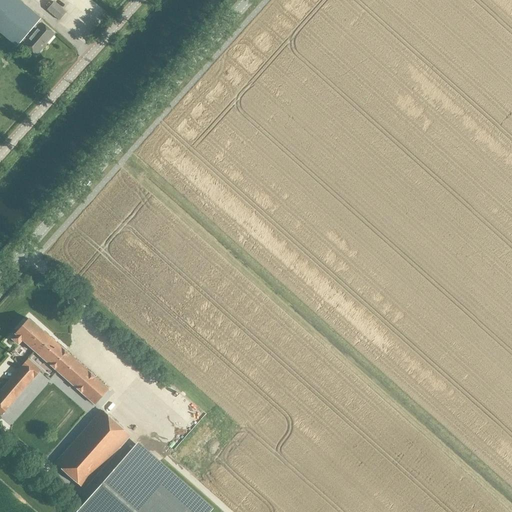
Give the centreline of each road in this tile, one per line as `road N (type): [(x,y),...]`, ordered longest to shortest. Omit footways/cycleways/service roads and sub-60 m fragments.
road 1 (secondary): [(0,277),(246,0)]
road 2 (tertiary): [(139,0),(0,155)]
